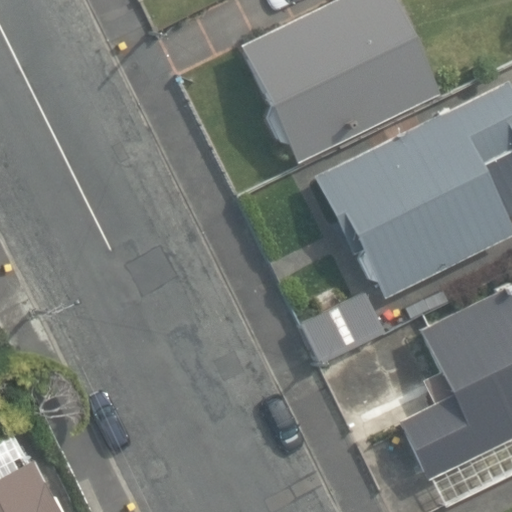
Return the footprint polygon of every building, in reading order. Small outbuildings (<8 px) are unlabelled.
[(329,0),(236,45),(292,162),(435,93),(390,0),(329,0)] [(349,230),(381,295),(510,231),(479,168),(476,162),(506,148),(511,144),(511,87),(509,90),(503,79),(307,175),(337,236),(349,230)] [(433,481),(444,506),(511,473),(511,276),(411,325),(434,375),(423,381),(432,399),(393,418),(422,479),(430,475),(433,481)] [(298,323),(317,362),(381,331),(362,292),(298,323)] [(59,511),(33,459),(0,474),(0,511),(59,511)]
